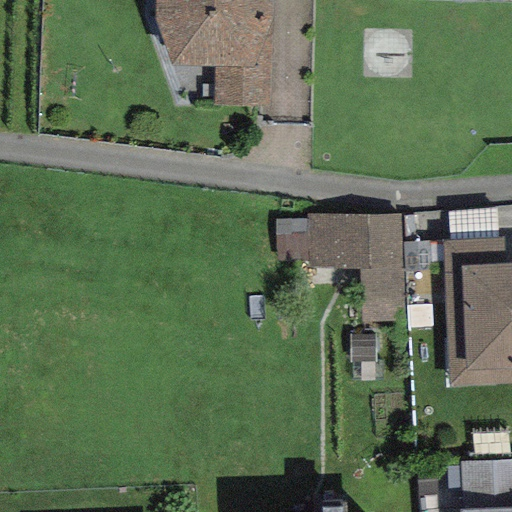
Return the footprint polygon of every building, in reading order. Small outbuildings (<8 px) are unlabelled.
[(154,0),(153,20),(171,66),(214,67),(212,107),(270,106),(273,0),(154,0)] [(399,214),(305,215),(305,221),(306,261),(306,269),(360,268),(361,323),(401,322),(399,214)] [(306,261),(305,221),(275,222),(276,262),(306,261)] [(460,266),(504,264),(502,236),(440,240),(442,274),(461,273),(460,266)] [(511,263),(504,264),(460,266),(461,273),(442,274),(445,387),(511,384),(511,263)] [(511,460),(458,462),(460,511),(511,509),(511,460)]
